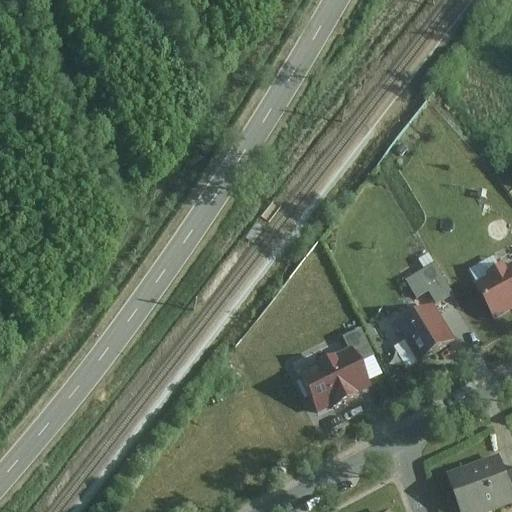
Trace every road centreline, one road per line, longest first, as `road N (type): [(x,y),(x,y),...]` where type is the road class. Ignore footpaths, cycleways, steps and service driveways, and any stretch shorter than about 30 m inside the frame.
road 1 (tertiary): [(0,486),(132,324),(341,0)]
road 2 (residential): [(401,445),(278,511)]
road 3 (residential): [(511,387),(401,445)]
